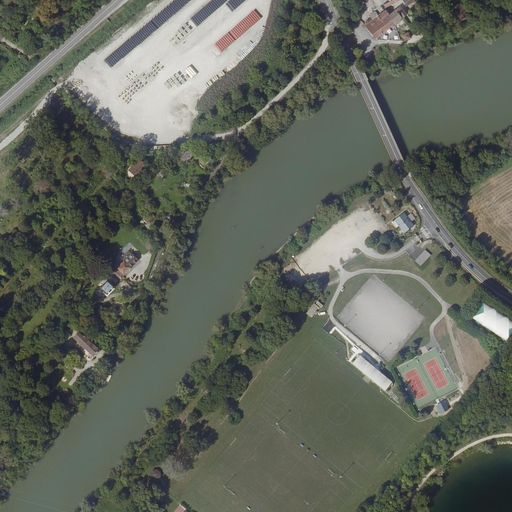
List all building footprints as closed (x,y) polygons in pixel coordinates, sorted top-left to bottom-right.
[(460,16),(466,13),(459,0),(456,0),(453,2),(460,16)] [(396,9),(403,17),(407,14),(401,5),(396,9)] [(373,19),(365,25),(375,38),(395,23),(389,15),(390,14),(387,10),(386,9),(379,15),(375,11),(370,15),(373,19)] [(389,15),(395,23),(401,19),(403,17),(396,9),(392,12),(390,14),(389,15)] [(411,37),(408,32),(402,35),(405,40),(411,37)] [(119,160),(125,153),(119,149),(113,156),(119,160)] [(189,156),(192,153),(189,149),(180,159),(184,162),(189,156)] [(128,171),(139,159),(138,158),(124,173),(133,181),(136,178),(128,171)] [(147,166),(139,159),(128,171),(136,178),(147,166)] [(142,217),(145,220),(152,213),(149,211),(142,217)] [(152,213),(145,220),(147,223),(154,217),(152,213)] [(414,226),(411,221),(410,222),(406,217),(407,216),(404,213),(395,220),(404,233),(414,226)] [(425,249),(419,256),(415,260),(421,266),(424,262),(431,254),(425,249)] [(114,271),(121,277),(123,274),(124,275),(131,268),(130,268),(138,260),(129,251),(121,258),(125,261),(114,271)] [(117,282),(111,276),(109,279),(98,291),(101,294),(104,292),(105,293),(107,295),(115,287),(114,286),(117,282)] [(508,342),(511,336),(511,317),(483,299),(471,318),(508,342)] [(314,304),(307,313),(311,316),(318,307),(314,304)] [(83,338),(78,333),(74,337),(80,342),(94,355),(99,350),(93,344),(91,343),(85,336),(83,338)] [(94,355),(80,342),(79,349),(81,351),(90,359),(94,355)] [(359,360),(388,384),(391,380),(381,372),(381,371),(373,364),(372,365),(362,356),(359,360)] [(389,385),(388,384),(359,360),(357,358),(352,363),(385,391),(389,385)] [(447,409),(444,404),(437,408),(440,413),(447,409)] [(160,471),(157,469),(151,477),(154,479),(155,480),(159,479),(160,476),(161,475),(160,471)]
